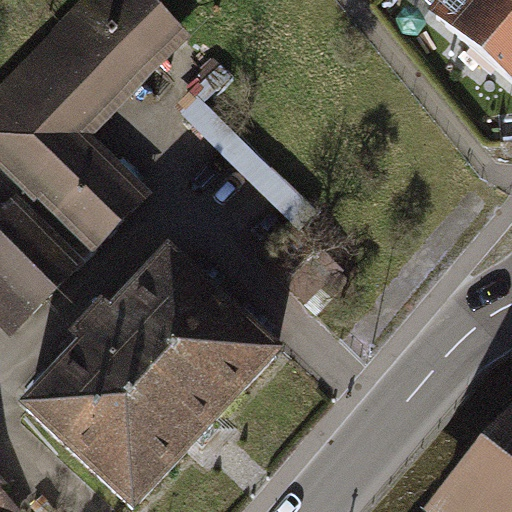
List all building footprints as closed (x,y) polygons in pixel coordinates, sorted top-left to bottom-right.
[(58,133),(166,21),(144,0),(100,0),(0,104),(0,155),(95,246),(134,206),(58,133)] [(511,101),(511,19),(488,0),(442,0),(421,26),(511,101)] [(511,0),(488,0),(511,19),(511,0)] [(0,278),(29,307),(69,266),(4,201),(0,204),(0,278)] [(161,239),(15,396),(127,499),(273,342),(161,239)] [(511,511),(511,454),(471,511),(511,511)] [(0,511),(12,511),(0,498),(0,511)]
